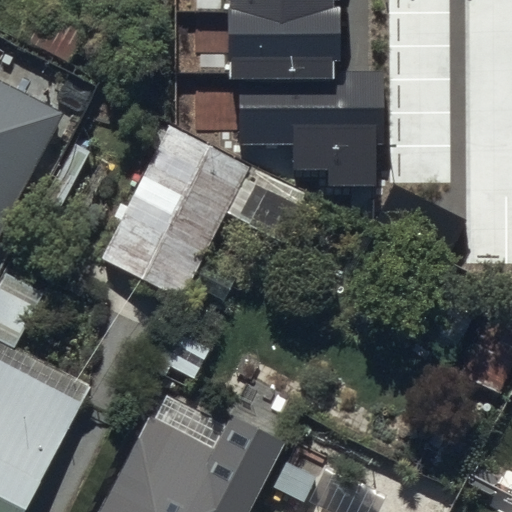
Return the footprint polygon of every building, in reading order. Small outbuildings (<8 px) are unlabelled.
[(341,0),(230,0),(231,76),(240,76),(241,144),(292,143),(292,169),(329,169),(329,182),(375,182),(374,73),(342,74),(341,0)] [(0,231),(62,108),(0,76),(0,231)] [(103,249),(190,292),(256,161),(169,117),(103,249)] [(464,223),(394,188),(380,218),(450,252),(464,223)] [(465,374),(497,390),(511,360),(511,322),(495,314),(465,374)] [(0,511),(18,511),(83,384),(0,342),(0,511)] [(157,411),(150,407),(96,511),(244,511),(286,430),(235,405),(228,417),(169,387),(157,411)]
